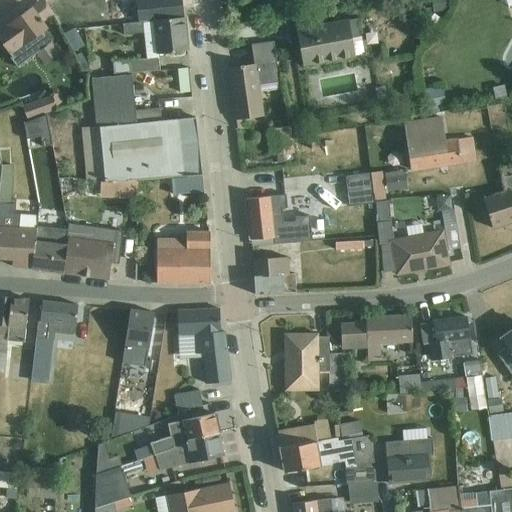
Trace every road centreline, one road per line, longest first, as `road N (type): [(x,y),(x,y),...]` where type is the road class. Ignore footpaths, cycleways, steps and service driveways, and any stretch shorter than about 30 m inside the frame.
road 1 (tertiary): [(199,0),(234,305)]
road 2 (residential): [(511,268),(445,295),(234,305)]
road 3 (residential): [(234,305),(0,288)]
road 4 (tertiary): [(234,305),(274,511)]
